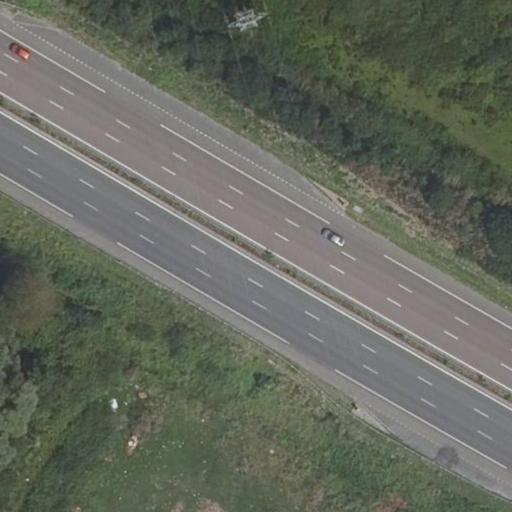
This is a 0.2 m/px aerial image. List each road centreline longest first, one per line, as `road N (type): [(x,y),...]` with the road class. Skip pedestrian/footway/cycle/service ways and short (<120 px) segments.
road 1 (motorway): [(511,360),(0,56)]
road 2 (motorway): [(0,144),(511,442)]
